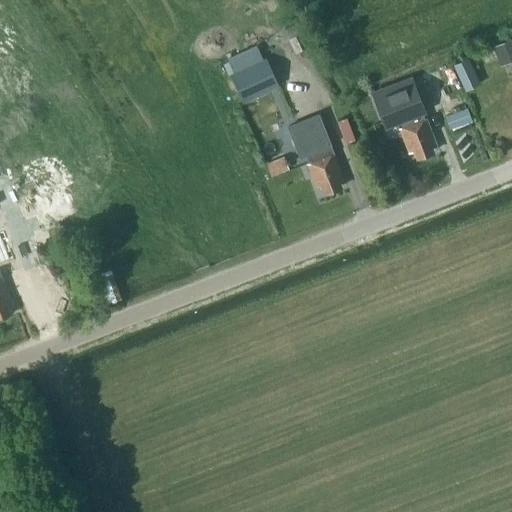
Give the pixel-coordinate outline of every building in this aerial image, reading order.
[(511,40),(494,47),(500,63),(511,58),(511,40)] [(226,57),(234,74),(263,60),(255,44),(226,57)] [(464,90),(479,84),(467,58),(453,65),(464,90)] [(230,75),(242,102),(278,85),(266,59),(263,60),(234,74),(230,75)] [(481,85),(493,114),(507,109),(495,79),(481,85)] [(415,84),(375,99),(386,127),(400,122),(402,130),(426,121),(423,113),(425,112),(415,84)] [(467,111),(446,119),(450,131),(471,123),(467,111)] [(324,129),(319,115),(299,123),(305,136),(295,140),(301,157),(307,155),(311,164),(308,165),(318,189),(324,187),(326,193),(342,187),(341,184),(346,182),(325,128),(324,129)] [(427,120),(426,121),(402,130),(401,130),(410,153),(415,151),(417,158),(433,152),(432,149),(437,147),(427,120)] [(264,161),(269,175),(288,169),(283,155),(264,161)] [(10,226),(0,229),(0,245),(15,240),(10,226)] [(0,317),(11,314),(9,309),(14,308),(4,281),(0,282),(0,317)]
